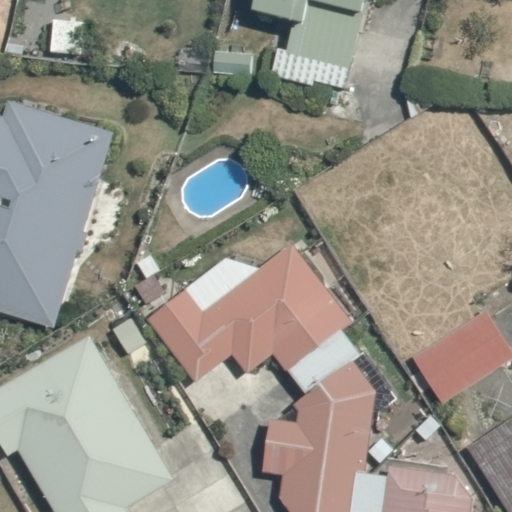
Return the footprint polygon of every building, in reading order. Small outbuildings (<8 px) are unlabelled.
[(387,0),(268,0),(266,11),(320,23),(325,0),(329,0),(385,13),(387,0)] [(8,115),(0,112),(0,308),(59,326),(115,132),(12,102),(8,115)] [(357,358),(367,351),(351,328),(359,322),(298,238),(251,279),(234,255),(151,315),(199,382),(238,354),(251,372),(280,352),(307,389),(302,423),(276,420),(269,472),(288,474),(282,511),(353,511),(360,471),(372,472),(375,443),(378,418),(386,398),(357,358)] [(511,362),(511,343),(492,311),(417,356),(445,403),(511,362)] [(174,481),(95,337),(0,389),(0,431),(10,450),(21,444),(58,511),(128,511),(126,508),(174,481)] [(511,426),(476,449),(511,505),(511,426)] [(360,471),(353,511),(480,511),(483,486),(372,472),(360,471)]
